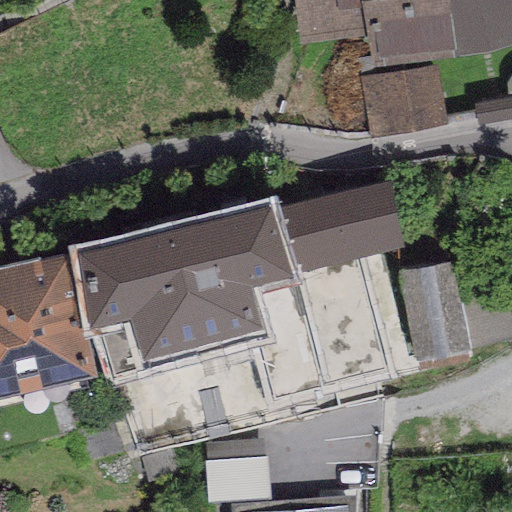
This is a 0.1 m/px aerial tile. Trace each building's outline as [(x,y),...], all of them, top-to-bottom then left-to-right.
[(296,0),(300,22),(366,12),(371,43),(452,31),(447,0),(296,0)] [(511,0),(447,0),(452,31),(511,18),(511,0)] [(431,74),(370,86),(379,134),(440,123),(431,74)] [(388,167),(280,194),(295,255),(404,227),(388,167)] [(273,206),(87,252),(102,308),(147,297),(155,329),(254,304),(246,273),(287,262),(273,206)] [(451,255),(403,264),(419,345),(466,336),(451,255)] [(69,258),(0,272),(0,381),(91,362),(69,258)] [(216,495),(276,492),(274,453),(214,456),(216,495)]
